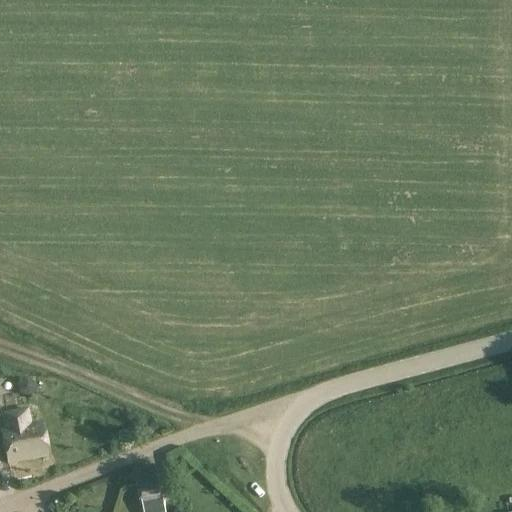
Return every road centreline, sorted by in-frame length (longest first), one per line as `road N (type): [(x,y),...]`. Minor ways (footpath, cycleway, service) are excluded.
road 1 (unclassified): [(312,397),(0,505)]
road 2 (unclassified): [(312,397),(511,338)]
road 3 (unclassified): [(284,511),(272,467),(288,425),(312,397)]
